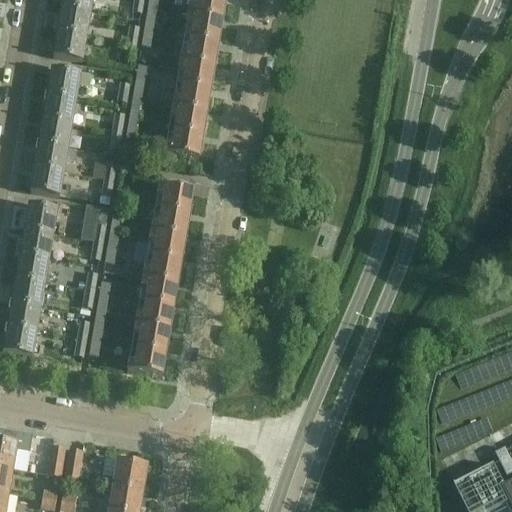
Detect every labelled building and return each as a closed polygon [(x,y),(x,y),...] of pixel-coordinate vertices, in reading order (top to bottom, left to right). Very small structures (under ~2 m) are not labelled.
[(63,0),(61,11),(89,16),(91,0),(63,0)] [(134,0),(131,15),(139,16),(142,0),(134,0)] [(147,0),(146,13),(154,14),(155,0),(147,0)] [(197,165),(211,81),(225,0),(195,0),(194,7),(189,6),(184,33),(190,34),(187,53),(181,52),(176,79),(182,80),(182,81),(179,100),(173,99),(168,126),(174,127),(171,146),(165,145),(163,159),(197,165)] [(61,11),(57,35),(85,40),(89,16),(61,11)] [(146,13),(143,31),(150,32),(154,14),(146,13)] [(129,29),(126,46),(134,48),(137,31),(129,29)] [(143,31),(140,49),(147,50),(150,32),(143,31)] [(81,65),(85,40),(57,35),(53,60),(81,65)] [(126,46),(124,63),(131,65),(134,48),(126,46)] [(136,70),(133,88),(141,89),(144,71),(136,70)] [(50,74),(46,99),(74,103),(78,78),(50,74)] [(120,88),(117,104),(125,106),(128,89),(120,88)] [(133,88),(130,106),(138,107),(141,89),(133,88)] [(46,99),(42,122),(70,127),(74,103),(46,99)] [(130,106),(127,124),(135,125),(138,107),(130,106)] [(114,117),(112,134),(119,136),(122,119),(114,117)] [(42,122),(38,146),(66,151),(70,127),(42,122)] [(127,124),(124,142),(132,143),(135,125),(127,124)] [(111,135),(109,152),(116,153),(119,136),(111,135)] [(38,146),(34,170),(62,175),(64,164),(73,165),(75,153),(66,151),(38,146)] [(106,166),(103,183),(111,184),(114,167),(106,166)] [(58,200),(62,175),(34,170),(30,195),(58,200)] [(103,183),(100,200),(108,201),(111,184),(103,183)] [(176,286),(192,196),(157,190),(155,204),(161,205),(157,225),(152,224),(147,250),(153,251),(150,271),(144,270),(139,297),(145,298),(143,309),(141,317),(136,316),(131,342),(137,343),(134,363),(128,362),(125,375),(160,381),(176,286)] [(115,195),(112,213),(120,214),(123,196),(115,195)] [(27,209),(23,234),(51,239),(55,214),(27,209)] [(112,213),(109,231),(117,232),(120,214),(112,213)] [(95,230),(92,246),(100,248),(103,231),(95,230)] [(109,231),(106,249),(114,250),(117,232),(109,231)] [(23,234),(19,258),(47,263),(51,239),(23,234)] [(92,246),(90,263),(98,265),(100,248),(92,246)] [(106,249),(103,267),(111,268),(114,250),(106,249)] [(19,258),(14,282),(43,287),(47,263),(19,258)] [(86,287),(85,293),(93,294),(95,277),(88,276),(86,287)] [(14,282),(10,306),(38,311),(43,287),(14,282)] [(100,285),(97,304),(105,305),(108,287),(100,285)] [(85,293),(82,310),(90,311),(93,294),(85,293)] [(97,304),(94,322),(102,323),(105,305),(97,304)] [(10,306),(6,330),(34,334),(38,311),(10,306)] [(94,322),(91,340),(99,341),(102,323),(94,322)] [(79,325),(76,342),(84,344),(87,327),(79,325)] [(30,360),(34,334),(6,330),(2,355),(30,360)] [(91,340),(88,358),(96,360),(99,341),(91,340)] [(76,342),(73,358),(81,359),(84,344),(76,342)] [(0,471),(11,473),(14,455),(28,457),(31,439),(0,434),(0,471)] [(59,480),(64,452),(51,450),(47,478),(59,480)] [(76,483),(81,455),(69,452),(64,481),(76,483)] [(458,454),(447,460),(451,469),(462,463),(458,454)] [(113,480),(112,489),(141,494),(145,469),(103,462),(100,479),(113,480)] [(511,511),(511,484),(505,488),(494,466),(454,487),(466,511),(511,511)] [(0,471),(0,495),(7,497),(11,473),(0,471)] [(112,489),(107,511),(138,511),(141,494),(112,489)] [(55,505),(56,495),(42,492),(40,502),(55,505)] [(74,508),(75,498),(61,496),(59,506),(74,508)] [(53,511),(55,505),(40,502),(38,511),(53,511)]
